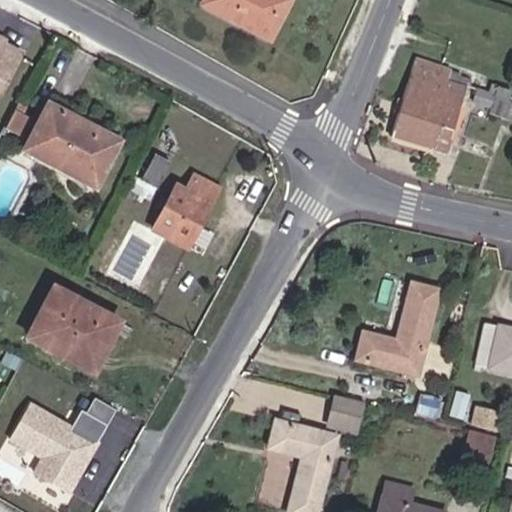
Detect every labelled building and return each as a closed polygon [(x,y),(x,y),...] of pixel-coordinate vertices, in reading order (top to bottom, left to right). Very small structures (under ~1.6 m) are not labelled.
[(213,0),(204,20),(209,22),(219,0),(213,0)] [(273,53),(293,14),(264,0),(219,0),(209,22),(273,53)] [(0,100),(29,49),(0,33),(0,100)] [(400,135),(451,150),(470,85),(452,79),(455,70),(457,65),(423,55),(400,135)] [(452,79),(470,85),(473,75),(455,70),(452,79)] [(492,116),(502,119),(510,98),(511,91),(511,90),(495,85),(491,97),(482,94),(477,106),(494,112),(492,116)] [(511,98),(510,98),(502,119),(511,122),(511,98)] [(21,109),(28,113),(32,106),(24,102),(21,109)] [(32,149),(101,185),(124,143),(55,106),(32,149)] [(11,126),(25,134),(35,116),(28,113),(21,109),(11,126)] [(154,151),(142,175),(158,183),(171,159),(154,151)] [(162,226),(194,244),(227,184),(207,173),(197,189),(185,182),(162,226)] [(366,349),(426,365),(449,281),(424,274),(408,331),(374,322),(366,349)] [(34,334),(99,368),(125,319),(60,285),(34,334)] [(484,357),(511,364),(511,321),(495,317),(484,357)] [(337,417),(366,424),(374,394),(345,386),(337,417)] [(72,427),(30,404),(8,445),(38,461),(30,475),(70,497),(116,412),(94,400),(85,416),(79,413),(72,427)] [(296,504),(324,511),(346,425),(287,409),(280,437),(311,446),(296,504)] [(474,455),(497,462),(507,430),(484,424),(474,455)] [(385,511),(451,511),(453,504),(419,494),(423,479),(396,473),(385,511)]
